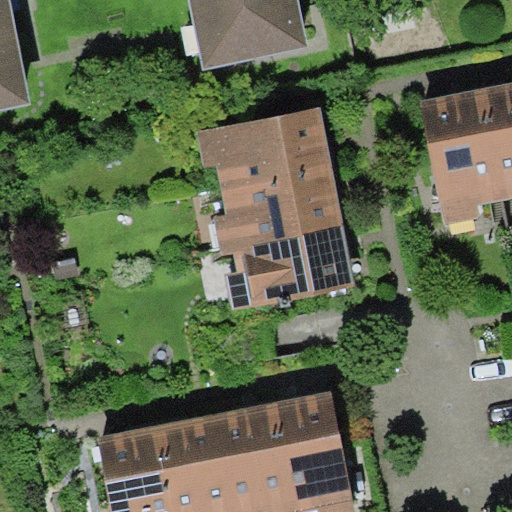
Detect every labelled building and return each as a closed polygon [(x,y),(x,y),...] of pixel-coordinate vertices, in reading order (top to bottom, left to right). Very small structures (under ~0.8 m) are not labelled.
[(15,0),(0,0),(0,116),(39,108),(15,0)] [(304,0),(201,0),(216,71),(315,50),(304,0)] [(511,96),(430,111),(452,228),(511,217),(511,96)] [(330,107),(196,131),(204,174),(224,170),(233,220),(223,222),(230,260),(243,258),(246,277),(230,280),(237,320),(365,297),(330,107)] [(363,511),(337,389),(95,439),(110,511),(320,511),(323,511),(322,511),(363,511)]
